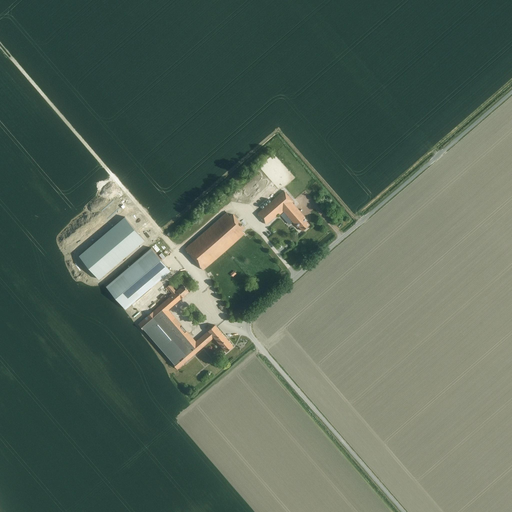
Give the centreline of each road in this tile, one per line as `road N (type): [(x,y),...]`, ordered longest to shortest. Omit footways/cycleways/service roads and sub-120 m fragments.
road 1 (unclassified): [(404,511),(247,323),(511,89)]
road 2 (track): [(0,44),(175,250)]
